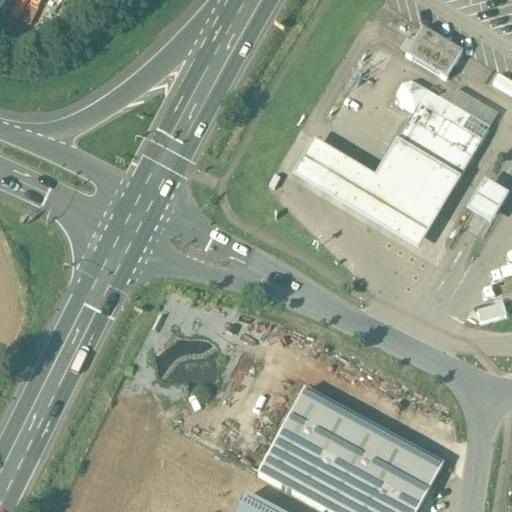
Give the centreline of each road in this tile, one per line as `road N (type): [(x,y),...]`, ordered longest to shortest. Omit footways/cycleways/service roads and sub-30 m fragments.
road 1 (primary): [(0,482),(123,240)]
road 2 (motorway): [(243,0),(127,97),(33,146)]
road 3 (residential): [(270,279),(392,338),(458,376),(479,399)]
road 4 (primary): [(143,200),(254,0)]
road 5 (residential): [(123,240),(213,272),(270,279)]
road 6 (residential): [(270,279),(143,200)]
road 7 (motorway): [(0,177),(123,240)]
road 8 (motorway): [(143,200),(33,146)]
